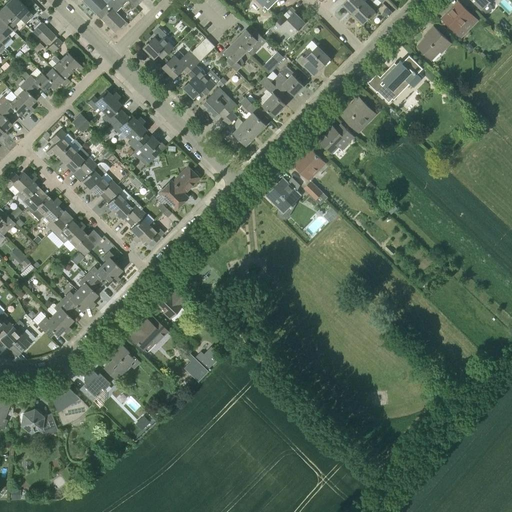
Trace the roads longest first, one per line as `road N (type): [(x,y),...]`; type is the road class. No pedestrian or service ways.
road 1 (unclassified): [(370,511),(511,346)]
road 2 (residential): [(0,371),(52,368),(153,269)]
road 3 (residential): [(243,180),(114,53)]
road 4 (residential): [(243,180),(368,51)]
road 5 (residential): [(153,269),(27,143)]
road 6 (residential): [(153,269),(243,180)]
road 7 (residential): [(27,143),(114,53)]
